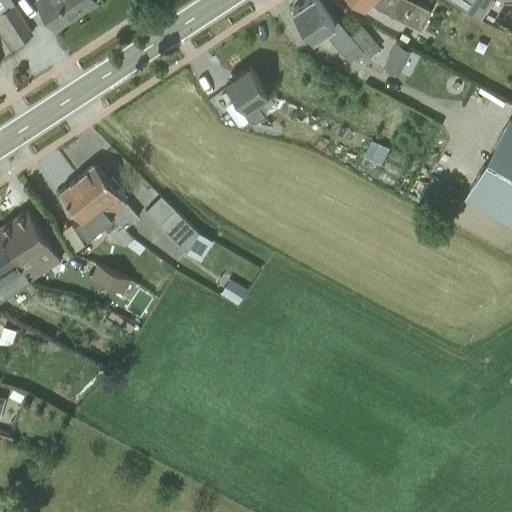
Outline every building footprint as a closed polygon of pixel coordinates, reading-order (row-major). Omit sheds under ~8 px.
[(0,0),(0,20),(17,46),(33,35),(13,4),(14,4),(11,0),(0,0)] [(34,0),(54,30),(96,3),(94,0),(34,0)] [(337,20),(333,23),(318,0),(304,0),(293,8),(313,40),(323,33),(349,63),(357,56),(363,63),(380,50),(361,25),(348,34),(337,20)] [(406,0),(353,0),(364,11),(371,4),(376,9),(420,32),(430,12),(406,0)] [(444,0),(480,22),(493,2),(489,0),(444,0)] [(382,64),(395,72),(408,50),(395,43),(382,64)] [(255,69),(229,88),(247,112),(273,92),(255,69)] [(511,122),(509,121),(462,202),(511,230),(511,122)] [(124,198),(127,195),(111,177),(109,180),(94,162),(77,177),(124,229),(138,217),(124,198)] [(404,197),(447,221),(462,195),(432,179),(433,178),(419,170),(404,197)] [(124,229),(77,177),(60,191),(81,217),(75,222),(87,236),(101,225),(107,232),(108,231),(123,247),(125,246),(137,256),(144,248),(132,239),(124,229)] [(212,243),(198,234),(160,196),(145,212),(186,253),(200,263),(204,256),(208,258),(212,252),(208,249),(212,243)] [(45,270),(61,260),(27,209),(0,227),(0,232),(31,280),(38,283),(45,278),(45,270)] [(0,232),(0,297),(1,299),(31,280),(0,232)] [(90,278),(123,294),(130,280),(97,264),(90,278)] [(220,296),(237,306),(246,292),(229,281),(220,296)] [(0,336),(0,344),(11,347),(16,331),(3,327),(0,336)]
